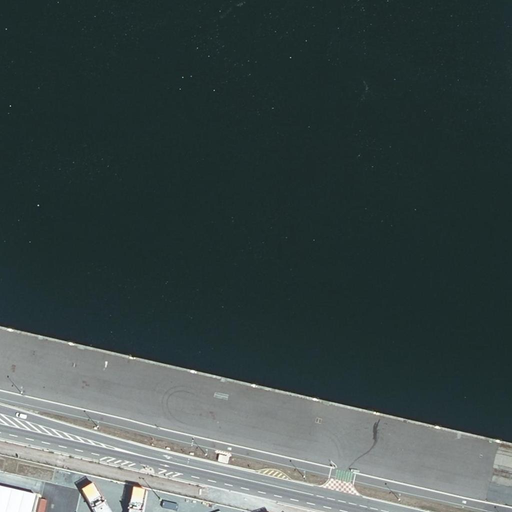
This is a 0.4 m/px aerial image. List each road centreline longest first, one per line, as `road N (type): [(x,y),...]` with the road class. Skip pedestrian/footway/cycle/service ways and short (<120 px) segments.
road 1 (secondary): [(316,498),(0,408)]
road 2 (secondary): [(0,424),(316,498)]
